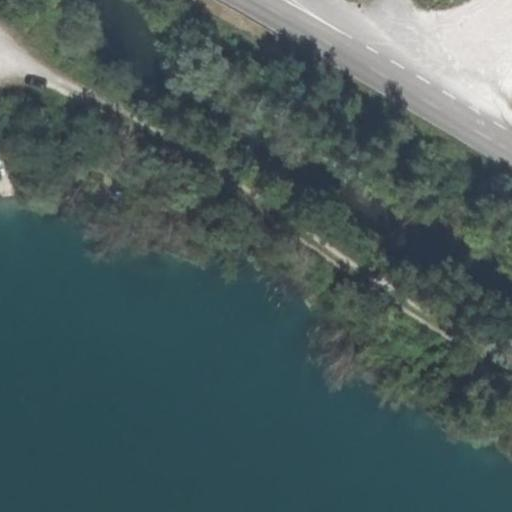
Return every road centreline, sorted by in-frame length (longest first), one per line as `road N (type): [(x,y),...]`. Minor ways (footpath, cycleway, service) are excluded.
road 1 (tertiary): [(511,144),(252,0)]
road 2 (track): [(461,0),(412,30),(343,50)]
